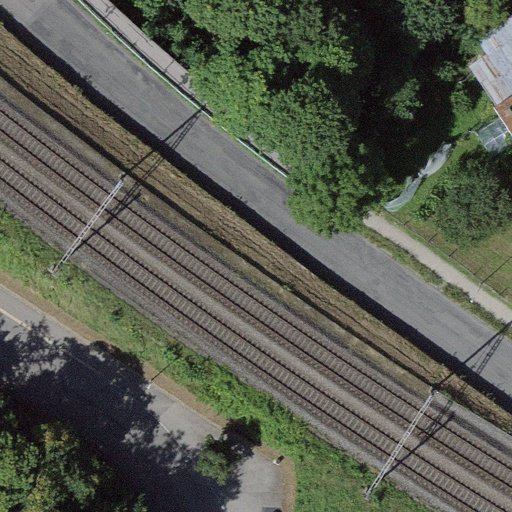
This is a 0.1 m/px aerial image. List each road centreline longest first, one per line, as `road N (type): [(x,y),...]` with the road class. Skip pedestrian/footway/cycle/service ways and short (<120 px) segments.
road 1 (tertiary): [(27,0),(366,273),(511,372)]
road 2 (tertiary): [(184,511),(158,467),(52,360),(0,329)]
